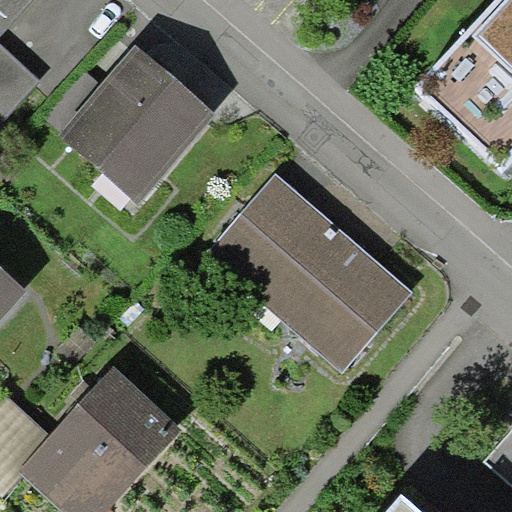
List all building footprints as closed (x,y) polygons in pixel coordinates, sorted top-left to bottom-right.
[(0,41),(0,32),(25,0),(0,0),(0,120),(4,123),(42,75),(0,41)] [(511,164),(511,0),(509,0),(419,96),(502,175),(511,164)] [(143,191),(214,107),(137,42),(65,126),(143,191)] [(347,361),(413,284),(281,173),(216,250),(347,361)] [(0,318),(30,281),(0,256),(0,318)] [(108,511),(186,423),(119,366),(57,437),(10,396),(0,406),(0,487),(9,495),(28,474),(72,511),(108,511)]
